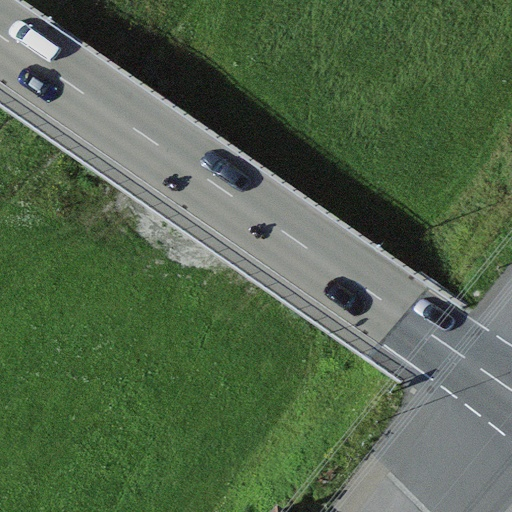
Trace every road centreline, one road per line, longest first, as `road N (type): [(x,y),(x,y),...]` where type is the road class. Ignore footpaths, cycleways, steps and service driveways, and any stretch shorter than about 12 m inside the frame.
road 1 (secondary): [(481,371),(0,37)]
road 2 (residential): [(386,511),(481,371)]
